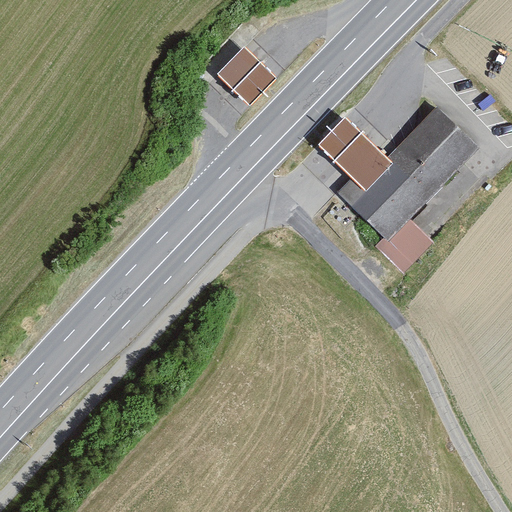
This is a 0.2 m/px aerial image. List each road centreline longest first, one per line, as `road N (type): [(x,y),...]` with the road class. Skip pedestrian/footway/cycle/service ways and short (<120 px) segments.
road 1 (track): [(270,209),(0,503)]
road 2 (track): [(303,225),(409,337),(502,511)]
road 3 (primary): [(404,0),(165,246)]
road 4 (primary): [(165,246),(0,424)]
road 5 (unclassified): [(165,246),(270,209),(303,225)]
